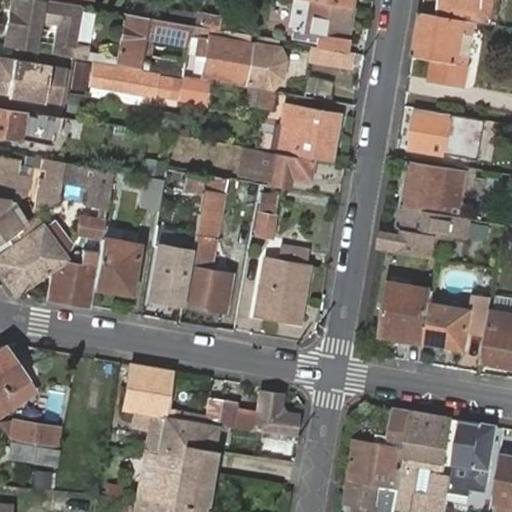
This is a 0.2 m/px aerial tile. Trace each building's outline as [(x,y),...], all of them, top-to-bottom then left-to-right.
[(68,3),(52,0),(11,0),(4,44),(65,55),(72,56),(73,56),(74,51),(82,5),(68,3)] [(314,0),(293,0),(290,27),(295,28),(294,38),(314,41),(316,32),(321,33),(318,46),(344,51),(353,6),(314,0)] [(475,22),(479,22),(482,0),(441,0),(439,15),(475,22)] [(421,12),(414,58),(434,61),(431,80),(463,85),(475,22),(439,15),(421,12)] [(186,45),(190,24),(126,13),(118,59),(117,64),(181,76),(182,69),(183,62),(142,56),(145,38),(186,45)] [(203,26),(208,27),(217,29),(218,18),(204,15),(203,26)] [(250,40),(251,34),(217,29),(208,27),(206,37),(196,35),(193,54),(203,56),(199,79),(208,80),(248,87),(275,91),(285,79),(287,59),(282,45),(250,40)] [(342,65),(344,51),(318,46),(315,60),(342,65)] [(74,51),(73,56),(117,64),(118,59),(74,51)] [(0,91),(58,102),(63,69),(0,56),(0,91)] [(153,93),(177,98),(180,79),(94,65),(91,85),(152,96),(153,93)] [(181,76),(192,78),(194,71),(182,69),(181,76)] [(204,102),(208,80),(199,79),(192,78),(181,76),(180,79),(177,98),(204,102)] [(271,117),(275,91),(248,87),(243,112),(271,117)] [(284,106),(276,149),(330,158),(337,115),(284,106)] [(63,117),(36,111),(35,116),(0,108),(0,134),(57,146),(63,117)] [(175,130),(179,114),(159,110),(156,126),(175,130)] [(499,123),(453,114),(453,118),(417,113),(411,149),(458,157),(463,127),(497,133),(499,123)] [(260,151),(256,173),(269,175),(273,153),(260,151)] [(308,180),(312,160),(273,153),(269,175),(256,173),(255,180),(289,186),(291,176),(308,180)] [(0,240),(19,227),(4,207),(6,198),(11,199),(18,159),(0,155),(0,240)] [(46,171),(41,212),(57,200),(64,161),(43,157),(40,170),(46,171)] [(405,207),(473,220),(474,212),(459,209),(464,182),(461,181),(462,174),(412,164),(405,207)] [(79,166),(75,190),(91,193),(92,188),(103,191),(106,171),(79,166)] [(182,191),(185,174),(165,171),(163,178),(162,186),(162,188),(182,191)] [(182,191),(200,194),(203,177),(185,174),(182,191)] [(141,205),(159,208),(159,203),(162,188),(162,186),(163,178),(145,175),(141,205)] [(206,179),(204,191),(221,194),(224,181),(206,179)] [(221,194),(204,191),(200,213),(218,216),(221,194)] [(274,238),(280,193),(261,191),(253,235),(274,238)] [(469,239),(473,220),(405,207),(401,229),(455,239),(456,236),(469,239)] [(200,213),(198,213),(193,235),(209,238),(205,268),(209,269),(218,216),(200,213)] [(152,245),(158,246),(159,244),(161,244),(165,226),(156,224),(152,245)] [(0,269),(18,293),(66,259),(42,227),(0,256),(0,269)] [(191,250),(182,302),(224,309),(230,273),(209,269),(205,268),(209,238),(193,235),(191,250)] [(384,235),(381,248),(407,254),(410,239),(384,235)] [(110,284),(109,289),(131,293),(139,243),(103,236),(96,281),(110,284)] [(149,296),(182,302),(191,250),(161,244),(159,244),(158,246),(149,296)] [(48,299),(89,306),(97,253),(81,250),(79,265),(66,263),(52,273),(48,299)] [(265,260),(254,316),(296,323),(308,253),(291,250),(289,264),(265,260)] [(384,336),(425,343),(431,308),(433,303),(435,289),(394,281),(384,336)] [(511,295),(499,293),(496,314),(511,316),(511,295)] [(433,303),(425,343),(466,351),(469,333),(488,335),(494,300),(476,298),(473,310),(433,303)] [(511,316),(496,314),(487,363),(511,367),(511,316)] [(2,346),(0,347),(0,415),(16,403),(6,390),(23,378),(2,346)] [(170,372),(129,365),(122,409),(152,415),(216,424),(221,400),(221,398),(208,397),(205,414),(164,408),(170,372)] [(255,430),(292,436),(294,415),(282,412),(278,407),(280,395),(261,392),(255,430)] [(216,424),(219,424),(246,428),(247,418),(231,416),(234,401),(221,400),(216,424)] [(356,441),(350,481),(381,486),(400,488),(412,413),(396,410),(391,439),(397,440),(395,448),(356,441)] [(452,420),(412,413),(400,488),(396,509),(409,511),(416,466),(443,470),(452,420)] [(204,511),(219,424),(216,424),(152,415),(150,424),(160,425),(156,452),(146,451),(139,493),(149,495),(146,511),(204,511)] [(14,421),(11,436),(55,443),(58,427),(14,421)] [(498,427),(463,421),(453,479),(450,493),(471,497),(473,491),(487,493),(498,427)] [(160,425),(150,424),(146,451),(156,452),(160,425)] [(57,449),(12,441),(8,460),(54,469),(57,449)] [(511,511),(511,457),(507,457),(496,511),(511,511)] [(48,488),(52,473),(33,469),(30,484),(48,488)] [(446,511),(450,493),(453,479),(434,476),(427,511),(446,511)] [(376,511),(381,486),(350,481),(347,504),(357,506),(355,511),(376,511)] [(146,511),(149,495),(139,493),(135,511),(146,511)] [(9,511),(11,505),(0,503),(0,511),(9,511)]
